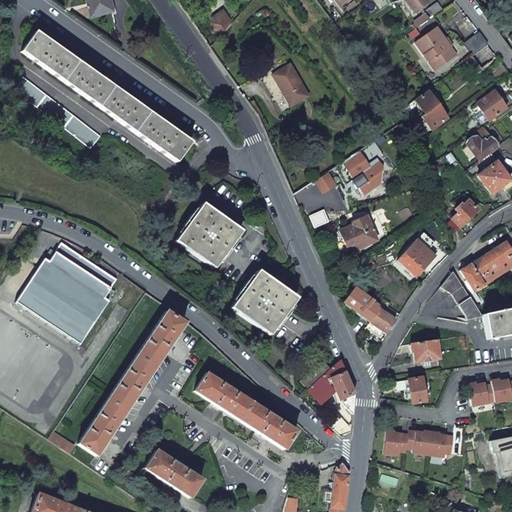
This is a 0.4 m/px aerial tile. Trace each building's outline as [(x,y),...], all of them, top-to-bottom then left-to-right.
[(108,0),(85,0),(90,17),(101,15),(112,12),(108,0)] [(424,0),(403,0),(404,1),(414,14),(427,4),(424,0)] [(436,3),(424,12),(426,15),(429,19),(441,10),(436,3)] [(223,12),(206,23),(218,40),(232,24),(223,12)] [(426,15),(414,23),(415,24),(413,26),(415,29),(429,19),(426,15)] [(465,17),(453,26),(458,33),(470,24),(465,17)] [(414,44),(428,62),(434,59),(440,67),(455,55),(434,28),(414,44)] [(189,143),(34,33),(20,52),(175,162),(189,143)] [(477,33),(462,45),(471,56),(486,45),(477,33)] [(288,66),(271,76),(281,92),(290,107),(307,97),(288,66)] [(100,137),(19,74),(10,86),(91,148),(100,137)] [(483,120),(486,124),(506,109),(511,104),(511,91),(500,101),(492,92),(476,105),(486,118),(483,120)] [(426,92),(414,102),(423,115),(419,117),(430,131),(446,119),(426,92)] [(367,130),(374,142),(379,138),(372,126),(367,130)] [(465,143),(478,161),(496,148),(481,128),(472,135),(471,135),(473,138),(465,143)] [(494,163),(477,177),(491,195),(501,187),(504,192),(511,186),(494,163)] [(326,174),(313,182),(322,195),(334,186),(326,174)] [(459,205),(448,216),(451,219),(459,227),(476,211),(466,202),(460,207),(459,205)] [(240,232),(201,205),(175,241),(214,269),(240,232)] [(365,217),(351,223),(353,226),(339,232),(344,242),(348,253),(376,241),(365,217)] [(447,224),(451,236),(459,227),(451,219),(447,224)] [(415,241),(397,261),(414,276),(432,256),(415,241)] [(511,267),(511,254),(504,243),(475,261),(459,272),(473,293),(511,267)] [(115,280),(59,244),(54,252),(49,250),(15,303),(79,345),(114,292),(109,289),(115,280)] [(295,299),(257,272),(230,308),(268,336),(295,299)] [(482,316),(451,273),(439,288),(450,294),(464,315),(466,320),(482,317),(482,316)] [(394,321),(352,290),(351,291),(349,289),(344,295),(347,297),(342,304),(360,317),(369,323),(371,325),(382,332),(385,334),(386,334),(394,321)] [(511,335),(511,309),(482,316),(482,317),(486,341),(511,335)] [(185,322),(167,310),(138,354),(156,367),(185,322)] [(365,328),(378,337),(382,332),(371,325),(369,323),(366,327),(365,328)] [(438,359),(435,340),(409,344),(409,345),(411,353),(413,353),(414,363),(423,361),(423,363),(429,362),(429,361),(438,359)] [(156,367),(138,354),(108,398),(126,411),(156,367)] [(299,382),(306,390),(329,370),(321,361),(299,382)] [(306,390),(306,391),(318,404),(332,392),(326,380),(328,379),(338,402),(350,415),(351,414),(353,395),(346,379),(339,363),(336,363),(329,370),(306,390)] [(237,422),(250,403),(205,374),(193,392),(237,422)] [(428,399),(424,376),(410,378),(410,379),(399,380),(400,384),(401,389),(409,387),(410,392),(413,392),(415,401),(428,399)] [(493,404),(511,400),(511,382),(507,384),(506,381),(497,383),(497,381),(495,381),(494,381),(491,381),(490,382),(489,382),(489,386),(493,403),(493,404)] [(465,386),(469,408),(487,404),(493,403),(489,386),(483,387),(483,385),(475,386),(475,384),(472,385),(471,384),(468,385),(467,386),(465,386)] [(126,411),(108,398),(80,443),(97,455),(126,411)] [(250,403),(237,422),(282,451),(294,433),(250,403)] [(342,420),(332,429),(339,436),(349,432),(350,427),(342,420)] [(407,436),(393,434),(393,432),(392,432),(391,431),(388,431),(387,432),(385,431),(382,454),(398,456),(398,452),(405,453),(405,449),(407,436)] [(73,447),(52,432),(46,440),(68,455),(73,447)] [(421,434),(408,432),(407,436),(405,449),(412,450),(411,454),(427,456),(427,452),(430,435),(430,434),(428,433),(428,432),(425,432),(423,433),(422,432),(421,434)] [(452,438),(438,436),(438,435),(436,435),(436,434),(433,433),(432,434),(430,434),(430,435),(427,452),(427,456),(443,458),(443,454),(450,455),(452,438)] [(511,437),(488,442),(490,454),(497,452),(501,473),(511,470),(511,437)] [(200,481),(155,451),(143,469),(188,499),(200,481)] [(342,510),(347,475),(340,465),(339,470),(337,470),(333,475),(329,508),(342,510)] [(472,477),(461,474),(460,491),(471,494),(472,477)] [(80,511),(37,495),(29,511),(80,511)] [(294,511),(296,500),(285,499),(281,511),(294,511)]
